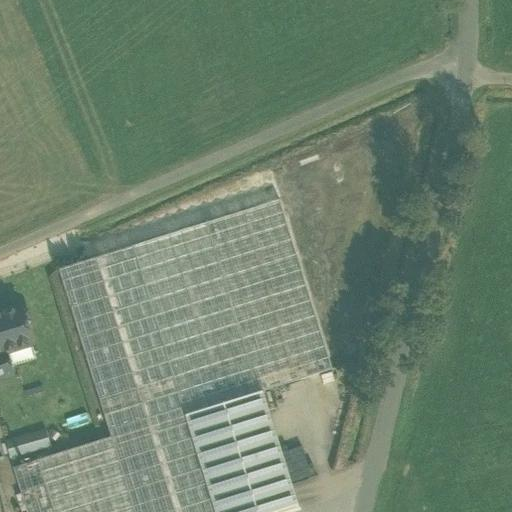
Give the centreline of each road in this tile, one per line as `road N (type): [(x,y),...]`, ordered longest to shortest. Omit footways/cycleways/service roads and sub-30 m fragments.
road 1 (unclassified): [(0,253),(410,72),(466,77)]
road 2 (tertiary): [(362,511),(466,77)]
